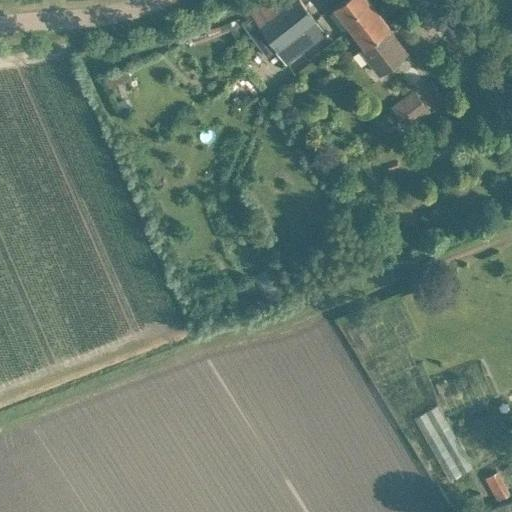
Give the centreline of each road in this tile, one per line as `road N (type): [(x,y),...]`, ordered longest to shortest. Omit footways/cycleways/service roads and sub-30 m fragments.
road 1 (unclassified): [(0,27),(160,0)]
road 2 (unclassified): [(511,92),(432,0)]
